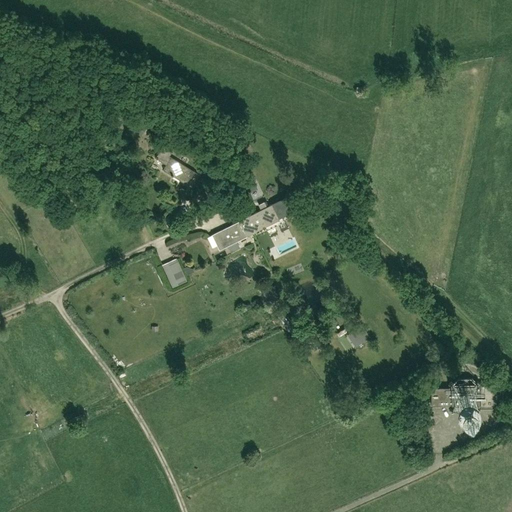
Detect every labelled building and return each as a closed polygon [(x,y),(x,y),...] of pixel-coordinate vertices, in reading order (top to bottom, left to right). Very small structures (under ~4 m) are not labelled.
[(147,128),(120,110),(117,113),(113,110),(108,118),(112,121),(112,122),(112,123),(110,126),(115,129),(117,126),(118,127),(122,121),(142,135),(147,128)] [(197,173),(169,156),(172,152),(162,146),(155,158),(166,165),(163,170),(167,173),(169,174),(185,184),(193,171),(196,173),(197,173)] [(71,193),(76,206),(85,202),(80,190),(71,193)] [(198,204),(204,195),(198,190),(191,199),(198,204)] [(278,219),(272,206),(236,223),(243,238),(246,236),(245,235),(278,219)] [(243,238),(236,223),(213,233),(215,236),(220,249),(227,245),(231,252),(240,248),(237,241),(243,238)] [(162,264),(173,288),(187,281),(176,258),(162,264)] [(262,287),(265,305),(274,303),(272,286),(262,287)] [(361,325),(347,335),(356,347),(370,337),(361,325)] [(319,345),(319,339),(307,339),(307,349),(323,349),(323,345),(319,345)] [(496,404),(496,387),(492,384),(478,384),(479,383),(477,381),(475,383),(470,378),(458,378),(453,383),(451,382),(451,381),(449,384),(451,385),(448,388),(431,388),(431,406),(448,405),(451,408),(449,409),(451,412),(452,412),(451,411),(454,408),(474,408),(477,411),(477,412),(480,409),(479,409),(492,409),(496,404)]
